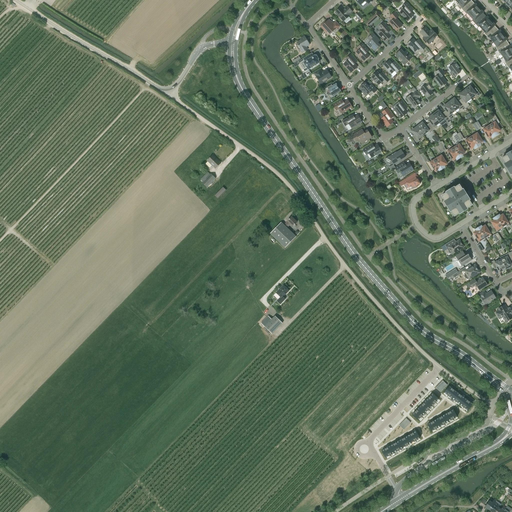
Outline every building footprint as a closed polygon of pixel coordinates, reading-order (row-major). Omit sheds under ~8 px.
[(461,9),(463,11),(473,3),(471,0),(462,0),(459,4),(456,6),(460,10),(461,9)] [(400,13),(408,21),(413,16),(411,13),(413,10),(407,3),(402,7),(404,9),(400,13)] [(468,14),(470,17),(479,8),(475,4),(475,5),(473,3),(463,11),(467,15),(468,14)] [(348,15),(352,12),(348,7),(344,10),(341,7),(335,13),(344,22),(349,16),(348,15)] [(472,21),(475,24),(485,15),(483,13),(479,8),(470,17),(473,20),(472,21)] [(397,31),(402,26),(396,19),(399,17),(395,12),(390,16),(392,19),(392,21),(390,23),(397,31)] [(360,21),(363,18),(358,13),(355,15),(360,21)] [(371,18),(365,23),(367,26),(373,21),(378,16),(376,13),(371,18)] [(479,27),(482,30),(491,21),(487,17),(485,15),(475,24),(478,28),(479,27)] [(337,29),(340,27),(336,22),(333,25),(329,20),(326,23),(325,22),(321,26),(324,30),(325,29),(330,34),(333,31),(335,33),(338,30),(337,29)] [(484,34),(487,37),(496,28),(494,26),(495,25),(491,21),(482,30),(485,33),(484,34)] [(385,42),(391,36),(385,30),(388,28),(384,23),(379,27),(382,30),(382,31),(378,34),(385,42)] [(420,33),(423,36),(423,35),(424,37),(423,38),(428,44),(437,36),(432,30),(429,32),(426,28),(420,33)] [(499,31),(496,28),(487,37),(490,40),(491,40),(494,43),(503,35),(500,31),(499,31)] [(375,51),(380,46),(377,43),(380,41),(373,34),(368,38),(371,41),(367,44),(370,48),(371,47),(375,51)] [(507,40),(503,35),(494,43),(496,46),(495,47),(497,51),(508,44),(506,40),(507,40)] [(309,44),(304,36),(300,39),(301,40),(297,43),(298,45),(296,46),(299,50),(300,49),(302,53),(308,50),(305,46),(309,44)] [(416,42),(413,39),(407,44),(415,53),(419,50),(421,52),(426,48),(418,40),(416,42)] [(356,54),(363,62),(369,56),(366,53),(369,51),(362,44),(357,48),(359,50),(356,54)] [(501,54),(503,57),(511,51),(511,48),(511,46),(510,46),(508,44),(497,51),(500,55),(501,54)] [(404,65),(412,58),(406,51),(404,53),(401,50),(395,55),(404,65)] [(511,51),(503,57),(505,61),(504,62),(507,66),(511,62),(511,51)] [(351,73),(357,67),(354,64),(357,62),(351,55),(346,59),(347,61),(344,64),(351,73)] [(307,57),(299,62),(293,65),(295,68),(299,65),(298,64),(299,63),(301,65),(302,64),(304,67),(305,68),(306,67),(308,70),(319,63),(317,60),(318,59),(316,56),(315,56),(309,60),(307,57)] [(383,66),(391,75),(395,71),(396,73),(401,69),(395,62),(392,64),(389,61),(383,66)] [(454,78),(460,73),(457,69),(460,67),(455,61),(453,63),(454,64),(449,68),(452,72),(450,73),(454,78)] [(320,69),(314,73),(321,84),(324,82),(326,83),(326,81),(329,79),(331,77),(330,75),(327,70),(322,72),(320,69)] [(441,88),(447,83),(442,77),(445,75),(441,69),(437,71),(440,75),(434,79),(441,88)] [(303,80),(311,74),(309,71),(301,76),(303,80)] [(377,72),(371,77),(374,80),(373,80),(375,83),(376,82),(379,85),(381,83),(381,84),(382,84),(384,82),(385,84),(389,80),(382,72),(379,74),(377,72)] [(420,90),(427,98),(433,93),(431,90),(431,89),(430,89),(433,87),(427,79),(423,82),(424,84),(422,86),(422,87),(423,87),(420,90)] [(371,96),(377,91),(371,84),(368,87),(365,83),(364,84),(363,84),(362,84),(361,85),(361,86),(360,86),(360,87),(360,88),(359,89),(366,97),(368,95),(370,96),(371,96)] [(329,87),(323,90),(329,100),(334,96),(341,91),(339,88),(339,89),(337,87),(338,86),(336,84),(329,88),(329,87)] [(470,87),(465,91),(471,99),(476,95),(478,97),(480,95),(476,89),(474,91),(470,87)] [(419,96),(416,91),(414,88),(411,91),(411,92),(412,94),(409,96),(408,103),(410,103),(414,108),(421,103),(417,98),(419,96)] [(463,100),(460,102),(466,108),(469,106),(466,102),(471,99),(465,91),(459,95),(463,100)] [(454,99),(449,103),(455,111),(458,109),(459,111),(462,109),(463,110),(466,108),(460,102),(458,103),(454,99)] [(339,109),(342,113),(352,107),(348,100),(344,103),(342,100),(333,105),(337,111),(339,109)] [(404,110),(407,108),(401,100),(396,104),(398,106),(394,109),(401,118),(407,113),(404,110)] [(447,112),(444,114),(450,120),(452,118),(451,117),(453,115),(452,113),(455,111),(449,103),(443,107),(447,112)] [(393,117),(391,114),(387,109),(382,112),(384,115),(384,117),(381,119),(383,122),(383,123),(384,125),(385,125),(387,127),(393,123),(390,119),(391,118),(391,119),(393,117)] [(438,111),(433,115),(439,123),(441,126),(447,122),(447,123),(450,121),(450,120),(444,114),(442,116),(438,111)] [(500,131),(495,123),(499,121),(497,118),(493,112),(490,114),(492,117),(491,117),(494,121),(491,122),(492,124),(489,126),(495,136),(498,134),(497,133),(500,131)] [(362,122),(358,115),(354,118),(352,115),(342,121),(345,126),(346,126),(349,130),(362,122)] [(439,123),(433,115),(428,119),(431,124),(429,126),(433,131),(438,127),(436,125),(439,123)] [(422,123),(417,127),(423,135),(428,131),(430,133),(433,131),(429,126),(426,128),(422,123)] [(492,138),(495,136),(489,126),(486,128),(485,126),(482,128),(489,138),(492,136),(492,138)] [(418,139),(423,135),(417,127),(412,131),(415,136),(413,138),(417,143),(420,141),(418,139)] [(372,138),(368,131),(364,134),(362,130),(353,136),(356,142),(359,140),(362,144),(372,138)] [(471,137),(478,147),(480,145),(480,144),(482,142),(477,134),(471,137)] [(475,149),(478,147),(471,137),(468,139),(467,137),(464,139),(471,149),(474,147),(475,149)] [(439,144),(438,144),(443,151),(446,150),(443,146),(445,145),(442,141),(441,142),(440,140),(438,142),(439,144)] [(457,146),(454,148),(460,158),(463,156),(462,155),(465,153),(458,143),(456,144),(457,146)] [(372,144),(363,150),(367,155),(369,154),(372,158),(382,152),(377,145),(374,147),(372,144)] [(457,160),(460,158),(454,148),(450,150),(449,148),(447,150),(453,160),(456,159),(457,160)] [(401,150),(396,154),(396,153),(396,152),(385,159),(386,159),(391,161),(393,165),(405,157),(404,155),(403,152),(402,152),(401,150)] [(511,175),(511,152),(502,159),(511,175)] [(207,161),(215,169),(221,163),(213,155),(207,161)] [(442,156),(436,159),(442,169),(445,167),(444,166),(447,164),(442,156)] [(439,171),(442,169),(436,159),(430,163),(435,171),(438,170),(439,171)] [(403,176),(413,170),(409,163),(406,165),(404,162),(395,168),(398,173),(401,172),(403,176)] [(216,178),(211,173),(202,183),(207,188),(216,178)] [(416,186),(421,184),(419,181),(420,181),(418,177),(417,178),(416,177),(412,179),(410,176),(402,181),(408,191),(417,188),(416,186)] [(216,181),(207,191),(210,194),(219,184),(216,181)] [(472,205),(459,185),(442,196),(454,216),(472,205)] [(499,215),(496,217),(502,227),(506,225),(507,227),(509,225),(503,215),(500,217),(499,215)] [(293,226),(297,222),(292,217),(287,221),(284,225),(281,222),(270,233),(285,248),(296,237),(287,228),(290,224),(293,226)] [(499,229),(502,227),(496,217),(493,219),(494,220),(491,222),(498,232),(500,231),(499,229)] [(481,226),(478,228),(485,238),(490,234),(485,226),(482,228),(481,226)] [(479,242),(485,238),(478,228),(475,230),(476,231),(473,233),(479,242)] [(454,239),(446,244),(445,245),(446,247),(448,247),(447,249),(450,254),(452,254),(464,247),(459,240),(456,242),(454,239)] [(465,254),(464,254),(463,251),(455,256),(462,266),(466,264),(467,264),(468,262),(472,260),(468,254),(467,255),(467,254),(466,254),(465,254)] [(501,260),(505,269),(511,266),(509,261),(511,259),(509,253),(500,258),(501,260)] [(499,272),(505,269),(501,260),(495,263),(494,261),(491,262),(494,268),(497,267),(499,272)] [(471,267),(470,265),(460,271),(465,272),(464,276),(466,279),(469,279),(480,273),(475,265),(471,267)] [(446,274),(445,275),(447,279),(457,273),(455,269),(446,274)] [(479,291),(488,285),(483,278),(481,279),(481,280),(480,279),(476,282),(475,279),(469,283),(472,288),(475,286),(477,287),(479,291)] [(290,290),(284,285),(276,292),(281,297),(278,300),(281,304),(286,298),(284,296),(290,290)] [(491,303),(491,301),(495,298),(495,297),(495,295),(493,295),(491,291),(486,294),(484,291),(479,294),(485,304),(488,302),(491,303)] [(511,318),(511,316),(511,315),(510,314),(511,313),(511,306),(507,309),(505,305),(498,309),(499,311),(496,313),(499,318),(502,316),(506,322),(511,318)] [(261,323),(264,327),(272,319),(268,316),(261,323)] [(275,316),(272,319),(279,327),(283,323),(275,316)] [(442,381),(436,388),(440,392),(447,385),(442,381)] [(406,418),(399,426),(404,430),(410,423),(406,418)] [(485,507),(490,510),(497,501),(494,500),(492,502),(489,501),(485,507)] [(490,510),(491,511),(495,511),(499,508),(497,506),(500,501),(498,500),(497,501),(490,510)]
